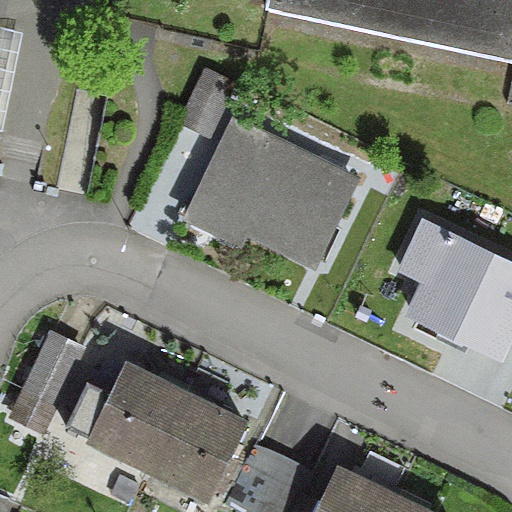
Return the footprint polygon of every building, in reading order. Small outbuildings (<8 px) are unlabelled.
[(511,0),(265,0),(264,8),(511,60),(511,0)] [(229,82),(202,69),(176,124),(203,137),(229,82)] [(309,262),(348,180),(231,123),(191,205),(194,206),(196,202),(242,224),(240,228),(309,262)] [(427,282),(412,315),(491,353),(511,308),(511,268),(420,225),(399,269),(427,282)] [(50,403),(76,348),(49,335),(23,390),(50,403)] [(180,396),(121,367),(87,437),(146,466),(180,396)] [(204,495),(238,425),(180,396),(146,466),(204,495)] [(249,450),(222,504),(238,511),(290,511),(307,478),(249,450)] [(384,511),(391,500),(333,471),(312,511),(384,511)] [(415,511),(391,500),(384,511),(415,511)]
